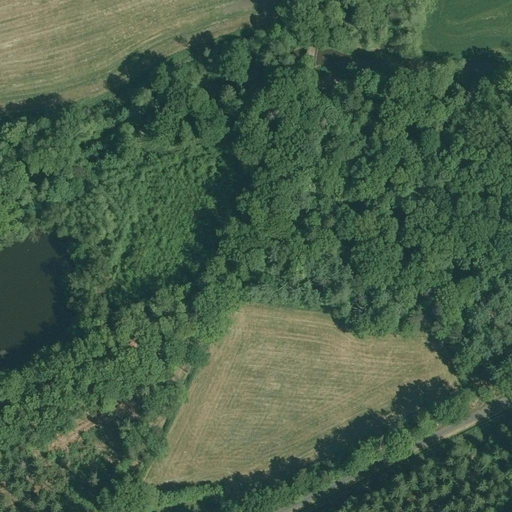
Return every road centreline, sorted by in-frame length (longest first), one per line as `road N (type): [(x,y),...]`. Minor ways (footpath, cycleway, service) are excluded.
road 1 (track): [(119,511),(301,142),(308,73)]
road 2 (unclassified): [(511,396),(281,511)]
